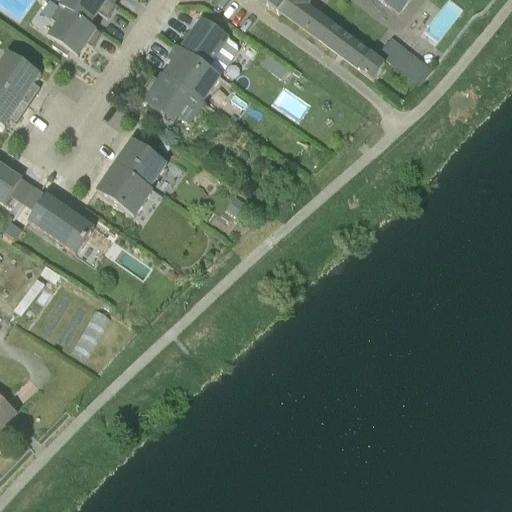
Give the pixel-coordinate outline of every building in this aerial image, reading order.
[(60,12),(90,31),(98,19),(108,27),(117,13),(113,8),(109,5),(102,0),(65,0),(59,10),(60,12)] [(102,0),(109,5),(113,8),(118,0),(102,0)] [(289,0),(283,8),(274,2),(266,13),(278,22),(279,20),(296,32),(309,14),(319,0),(289,0)] [(367,0),(397,22),(415,0),(367,0)] [(90,31),(60,12),(49,31),(45,38),(78,63),(86,50),(91,55),(100,39),(90,31)] [(309,14),(296,32),(316,47),(358,77),(373,88),(385,72),(370,60),(309,14)] [(215,75),(220,83),(237,59),(236,53),(228,47),(231,44),(200,23),(198,26),(191,38),(182,51),(188,55),(211,72),(215,75)] [(391,46),(378,62),(419,95),(432,79),(392,47),(391,46)] [(167,83),(204,111),(222,84),(220,83),(215,75),(211,72),(188,55),(182,51),(162,80),(167,83)] [(0,67),(0,91),(28,111),(40,95),(35,90),(42,82),(8,55),(0,67)] [(167,83),(162,80),(147,103),(142,110),(174,132),(179,124),(190,132),(204,111),(167,83)] [(28,111),(0,91),(0,129),(6,133),(12,125),(17,128),(28,111)] [(324,126),(309,140),(320,151),(335,138),(324,126)] [(114,170),(151,195),(168,171),(132,145),(114,170)] [(0,211),(4,214),(23,187),(0,170),(0,211)] [(151,195),(114,170),(96,197),(135,224),(154,197),(151,195)] [(47,201),(28,229),(76,261),(95,233),(47,201)] [(235,206),(226,219),(239,229),(249,217),(235,206)] [(46,274),(41,282),(55,291),(61,283),(46,274)] [(37,287),(14,318),(21,323),(45,293),(37,287)] [(78,294),(73,302),(93,315),(98,307),(78,294)] [(59,295),(50,309),(109,349),(118,335),(59,295)] [(0,439),(18,421),(0,403),(0,439)] [(0,443),(0,459),(8,451),(0,443)]
